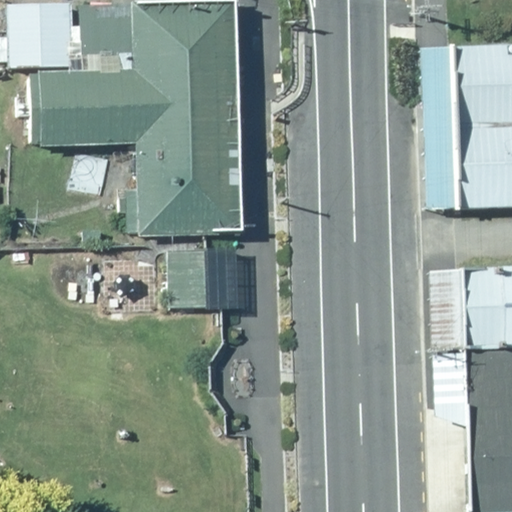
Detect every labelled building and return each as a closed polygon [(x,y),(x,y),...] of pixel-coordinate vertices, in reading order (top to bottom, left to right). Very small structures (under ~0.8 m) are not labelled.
[(226,0),(207,0),(127,5),(127,66),(23,69),(30,143),(129,142),(132,232),(239,230),(226,0)] [(511,41),(417,44),(421,208),(511,204),(511,41)] [(202,251),(164,250),(163,311),(202,311),(202,251)] [(511,344),(511,262),(423,266),(426,348),(442,347),(511,344)] [(511,350),(425,354),(428,413),(459,421),(462,510),(511,508),(511,350)]
